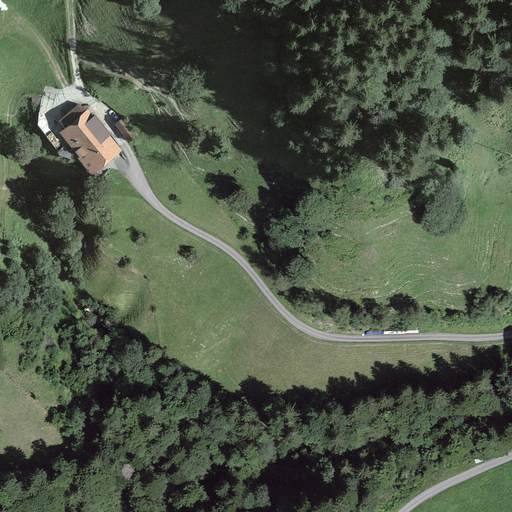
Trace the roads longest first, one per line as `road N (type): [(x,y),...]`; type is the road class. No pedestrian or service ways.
road 1 (track): [(511,334),(339,337),(308,329),(233,250),(155,202),(113,126),(85,97)]
road 2 (track): [(0,35),(14,23),(29,25),(68,87),(85,97)]
road 3 (track): [(403,511),(511,454)]
